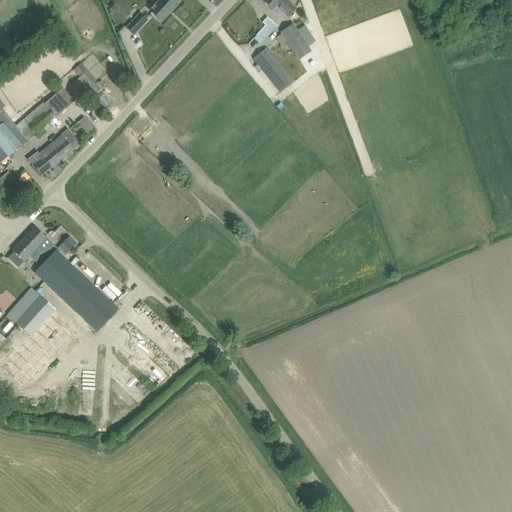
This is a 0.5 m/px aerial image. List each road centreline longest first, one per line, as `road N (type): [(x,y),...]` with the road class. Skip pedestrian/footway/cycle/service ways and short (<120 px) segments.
road 1 (unclassified): [(336,511),(217,349),(50,190)]
road 2 (unclassified): [(50,190),(231,0)]
